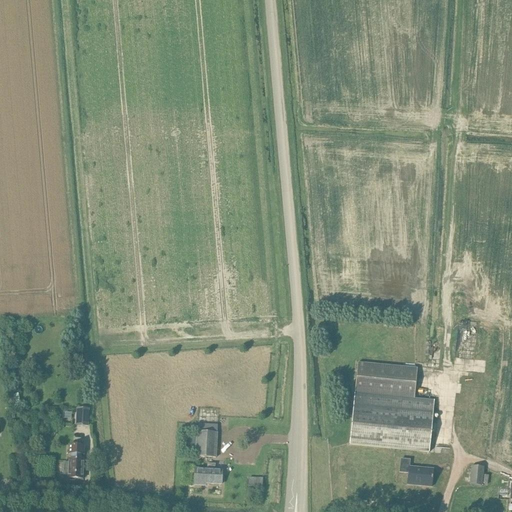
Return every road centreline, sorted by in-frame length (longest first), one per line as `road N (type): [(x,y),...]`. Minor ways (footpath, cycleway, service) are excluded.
road 1 (unclassified): [(295,511),(300,351),(269,0)]
road 2 (track): [(446,370),(458,118),(434,116),(431,149)]
